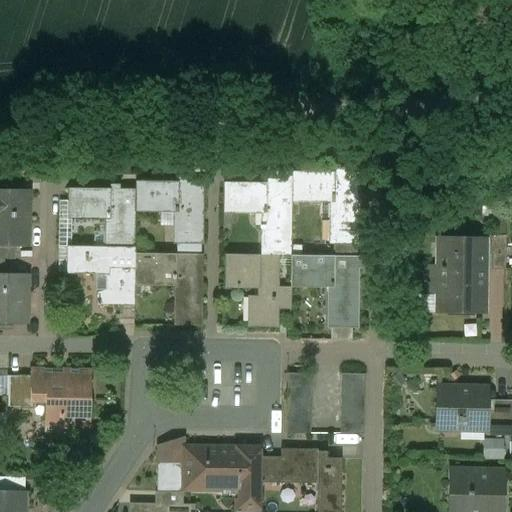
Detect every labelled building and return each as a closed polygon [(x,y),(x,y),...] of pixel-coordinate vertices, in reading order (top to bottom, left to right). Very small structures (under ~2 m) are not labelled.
[(291,172),(275,172),(275,184),(291,184),(291,172)] [(359,174),(291,172),(291,184),(291,203),(332,203),(331,245),(358,245),(359,174)] [(203,183),(135,182),(135,190),(135,213),(175,213),(175,245),(202,245),(203,183)] [(275,184),(223,183),(223,214),(268,214),(268,227),(260,227),(260,229),(263,229),(263,256),(278,256),(290,256),(291,203),(291,184),(275,184)] [(135,190),(67,189),(67,220),(107,220),(107,248),(134,248),(135,213),(135,190)] [(27,193),(0,192),(0,246),(15,246),(26,246),(27,193)] [(505,236),(482,236),(482,242),(483,242),(483,255),(491,255),(490,270),(504,270),(505,236)] [(482,242),(442,241),(442,267),(424,267),(424,294),(438,294),(437,311),(482,312),(483,255),(483,242),(482,242)] [(15,246),(0,246),(0,260),(4,260),(14,260),(15,246)] [(107,248),(66,247),(66,275),(106,275),(106,306),(133,306),(134,284),(134,254),(134,248),(107,248)] [(202,255),(134,254),(134,284),(173,285),(173,326),(201,327),(202,255)] [(263,256),(224,255),(224,289),(257,289),(257,297),(253,297),(253,328),(277,328),(278,310),(290,310),(290,288),(278,288),(278,256),(263,256)] [(359,257),(290,256),(290,288),(336,288),(336,299),(330,299),(330,329),(357,329),(359,257)] [(4,275),(0,275),(0,324),(25,325),(26,276),(4,275)] [(90,370),(30,369),(30,377),(30,403),(32,403),(45,403),(44,433),(72,433),(73,418),(89,419),(90,370)] [(310,374),(286,374),(286,386),(310,386),(310,374)] [(364,375),(340,374),(340,386),(364,387),(364,375)] [(30,377),(7,377),(7,408),(32,408),(32,403),(30,403),(30,377)] [(310,386),(286,386),(286,398),(310,398),(310,386)] [(364,387),(340,386),(340,399),(364,399),(364,387)] [(486,389),(439,389),(439,429),(460,429),(460,426),(483,427),(486,427),(486,401),(486,389)] [(310,398),(286,398),(286,410),(310,410),(310,398)] [(364,399),(340,399),(340,410),(364,411),(364,399)] [(511,401),(486,401),(486,427),(483,427),(483,435),(511,435),(511,401)] [(310,410),(286,410),(286,422),(310,422),(310,410)] [(364,411),(340,410),(339,423),(363,423),(364,411)] [(310,422),(286,422),(286,434),(310,434),(310,422)] [(363,423),(339,423),(339,435),(363,435),(363,423)] [(502,441),(490,441),(490,454),(483,453),(483,459),(502,459),(502,441)] [(260,450),(184,449),(184,465),(186,465),(185,489),(237,490),(236,510),(259,510),(260,483),(260,458),(260,450)] [(326,452),(308,452),(308,450),(280,450),(280,458),(280,484),(317,484),(316,511),(339,511),(340,459),(326,459),(326,452)] [(280,458),(260,458),(260,483),(280,484),(280,458)] [(184,465),(156,465),(155,492),(185,493),(185,489),(186,465),(184,465)] [(501,511),(502,472),(450,471),(448,511),(501,511)] [(24,478),(0,477),(0,491),(24,492),(24,478)] [(0,491),(0,511),(24,511),(25,492),(24,492),(0,491)]
